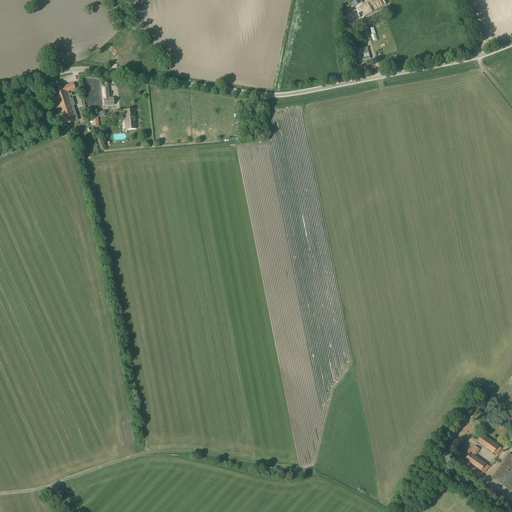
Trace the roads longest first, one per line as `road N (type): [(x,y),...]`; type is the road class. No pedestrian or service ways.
road 1 (unclassified): [(0,88),(93,68),(294,93),(466,61),(511,44)]
road 2 (track): [(48,481),(138,453),(276,482),(333,478),(397,511)]
road 3 (track): [(511,107),(478,57),(455,0)]
